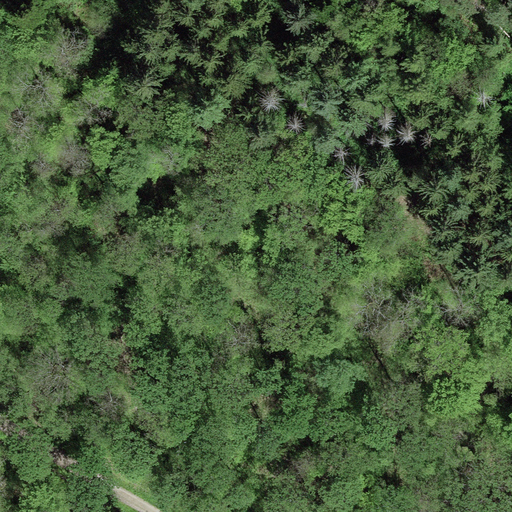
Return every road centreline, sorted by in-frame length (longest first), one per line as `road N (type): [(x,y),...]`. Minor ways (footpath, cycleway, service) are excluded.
road 1 (track): [(0,424),(148,511)]
road 2 (track): [(511,370),(430,511)]
